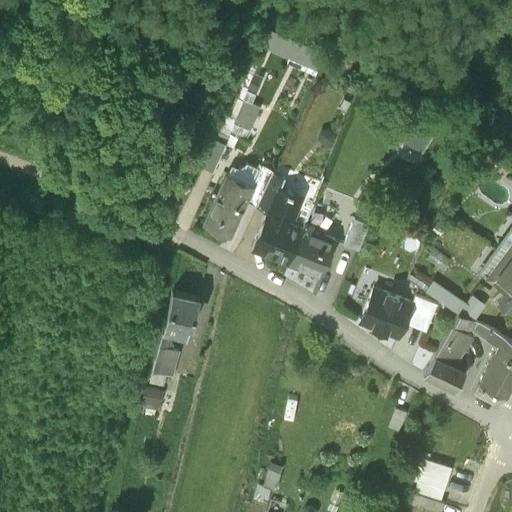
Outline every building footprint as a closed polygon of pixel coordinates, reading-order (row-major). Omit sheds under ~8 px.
[(270,31),(263,51),(315,71),(323,50),(270,31)] [(251,74),(228,131),(245,137),(257,108),(251,106),(262,79),(251,74)] [(437,126),(404,107),(390,131),(423,150),(437,126)] [(260,163),(250,184),(252,184),(244,199),(255,204),(272,168),(260,163)] [(283,173),(272,168),(255,204),(266,208),(275,185),(278,186),(283,173)] [(250,184),(225,172),(203,222),(229,234),(244,199),(252,184),(250,184)] [(285,189),(278,186),(275,185),(266,208),(251,244),(288,258),(301,225),(290,220),(300,195),(290,191),(291,188),(286,186),(285,189)] [(343,242),(358,248),(367,222),(353,216),(343,242)] [(332,237),(301,225),(288,258),(319,271),(332,237)] [(511,225),(479,271),(504,288),(497,298),(511,308),(511,225)] [(434,279),(429,291),(469,310),(475,297),(434,279)] [(411,300),(373,285),(359,320),(397,335),(411,300)] [(167,329),(183,333),(190,312),(193,313),(198,294),(171,288),(161,328),(167,329)] [(415,320),(430,326),(441,302),(426,295),(415,320)] [(452,324),(464,331),(467,325),(487,335),(490,327),(459,313),(452,324)] [(446,335),(463,348),(471,336),(464,331),(452,324),(446,335)] [(170,343),(165,336),(167,329),(161,328),(154,358),(166,361),(169,346),(170,343)] [(511,336),(503,333),(495,349),(511,356),(511,336)] [(446,335),(434,355),(453,365),(463,348),(446,335)] [(154,358),(148,383),(163,386),(165,374),(173,376),(180,349),(169,346),(166,361),(154,358)] [(511,356),(495,349),(487,364),(511,376),(511,356)] [(424,374),(455,388),(464,371),(453,365),(434,355),(424,374)] [(511,378),(511,376),(487,364),(478,382),(504,395),(511,378)] [(497,402),(501,400),(504,395),(478,382),(473,392),(486,399),(487,397),(497,402)] [(163,392),(145,388),(141,405),(159,410),(163,392)] [(281,473),(270,470),(263,489),(274,493),(281,473)] [(409,493),(405,504),(429,511),(440,511),(443,504),(409,493)]
